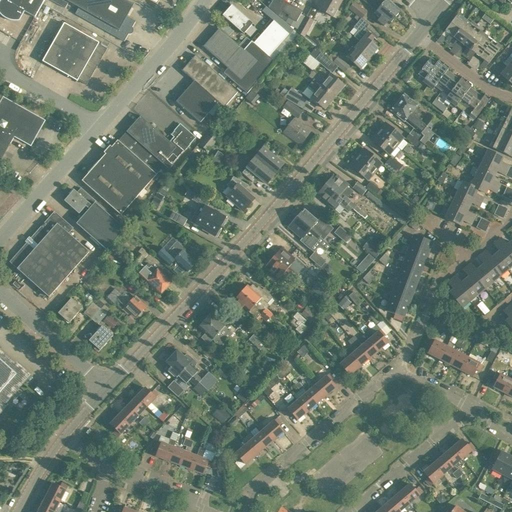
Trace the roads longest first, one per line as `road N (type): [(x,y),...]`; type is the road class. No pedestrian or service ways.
road 1 (tertiary): [(107,387),(259,225),(418,34)]
road 2 (residential): [(0,239),(204,0)]
road 3 (residential): [(245,511),(264,478),(397,370)]
road 4 (residential): [(397,370),(437,282),(511,214)]
road 5 (residential): [(210,511),(187,495),(107,472),(64,436)]
road 6 (residential): [(466,409),(354,511)]
road 7 (residential): [(107,387),(0,293)]
